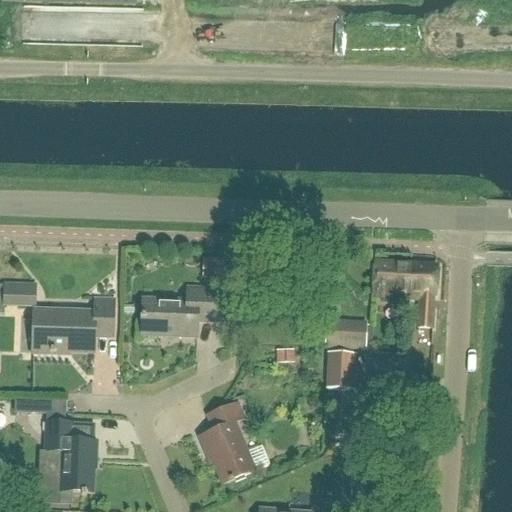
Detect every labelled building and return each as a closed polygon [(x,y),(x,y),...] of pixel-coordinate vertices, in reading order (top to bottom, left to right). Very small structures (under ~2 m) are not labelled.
[(222,262),(202,261),(202,280),(221,281),(222,262)] [(411,301),(413,267),(376,265),(373,299),(411,301)] [(437,269),(413,267),(411,301),(420,302),(418,330),(432,331),(437,269)] [(35,288),(0,287),(0,316),(3,317),(3,309),(35,309),(35,288)] [(217,291),(188,290),(187,303),(143,301),(142,338),(198,340),(199,323),(216,324),(216,322),(226,322),(227,298),(217,298),(217,291)] [(115,302),(95,301),(95,314),(34,312),(33,353),(51,353),(51,355),(57,355),(57,353),(72,354),(72,356),(95,357),(95,339),(114,339),(115,302)] [(365,325),(325,324),(324,352),(364,354),(365,325)] [(324,355),(323,386),(358,388),(359,357),(324,355)] [(371,378),(369,394),(403,397),(404,381),(371,378)] [(9,405),(0,404),(0,424),(8,425),(9,405)] [(244,422),(238,406),(209,418),(216,434),(201,440),(208,456),(211,455),(224,487),(256,474),(255,473),(267,468),(260,450),(248,455),(235,425),(244,422)] [(74,427),(48,426),(47,455),(63,456),(61,495),(83,496),(83,498),(87,499),(87,497),(93,497),(94,463),(97,463),(98,445),(73,444),(74,427)]
